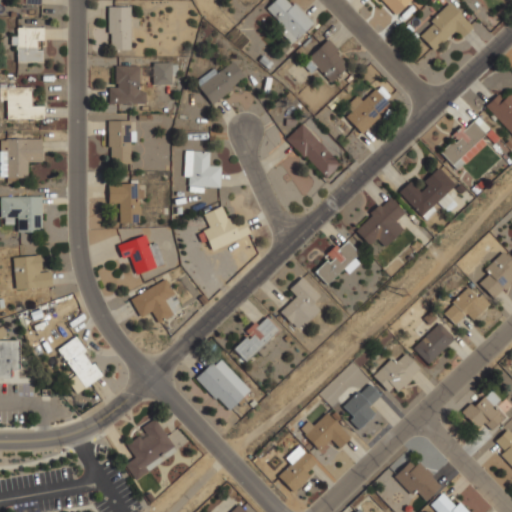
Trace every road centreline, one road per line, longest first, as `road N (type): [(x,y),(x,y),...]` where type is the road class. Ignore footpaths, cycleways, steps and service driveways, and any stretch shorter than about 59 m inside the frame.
road 1 (residential): [(0,440),(61,439),(108,418),(511,31)]
road 2 (residential): [(277,511),(150,377),(100,315),(84,276),(77,236),(78,0)]
road 3 (residential): [(319,511),(511,327)]
road 4 (residential): [(334,0),(434,105)]
road 5 (residential): [(254,129),(243,133),(270,204),(295,240)]
road 6 (residential): [(419,417),(509,511)]
